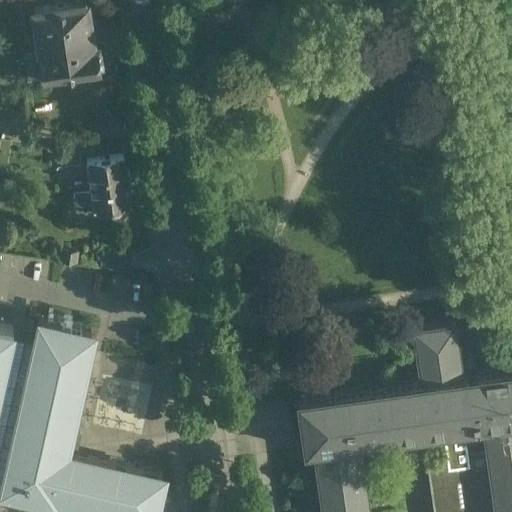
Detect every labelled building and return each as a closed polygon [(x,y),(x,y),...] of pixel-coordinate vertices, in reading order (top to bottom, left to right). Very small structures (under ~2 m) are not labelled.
[(83,1),(33,8),(33,9),(27,10),(29,20),(35,19),(41,51),(39,52),(39,53),(23,55),(26,77),(42,74),(42,75),(96,66),(95,59),(100,59),(98,46),(92,46),(92,42),(90,42),(83,1)] [(24,134),(15,132),(13,143),(22,145),(24,134)] [(89,135),(66,138),(67,140),(68,151),(78,150),(91,148),(89,135)] [(67,140),(50,138),(47,148),(61,150),(68,151),(67,140)] [(78,150),(68,151),(61,150),(56,156),(57,166),(80,163),(78,150)] [(121,153),(85,158),(88,183),(80,184),(80,181),(72,182),(76,207),(92,205),(92,206),(107,204),(108,211),(114,217),(123,215),(128,210),(127,201),(129,201),(127,186),(131,186),(128,168),(124,169),(121,153)] [(131,256),(125,254),(104,250),(102,266),(123,270),(129,269),(131,256)] [(511,511),(511,361),(464,368),(457,314),(414,319),(421,374),(296,391),(300,420),(303,441),(317,439),(327,511),(511,511)] [(90,329),(39,318),(1,485),(52,497),(53,492),(83,499),(82,501),(81,504),(93,506),(93,503),(93,501),(141,511),(151,511),(161,471),(75,451),(76,445),(79,431),(68,428),(90,329)] [(0,384),(13,327),(0,323),(0,384)] [(0,467),(3,468),(26,333),(13,330),(5,381),(13,382),(6,427),(0,426),(0,467)]
